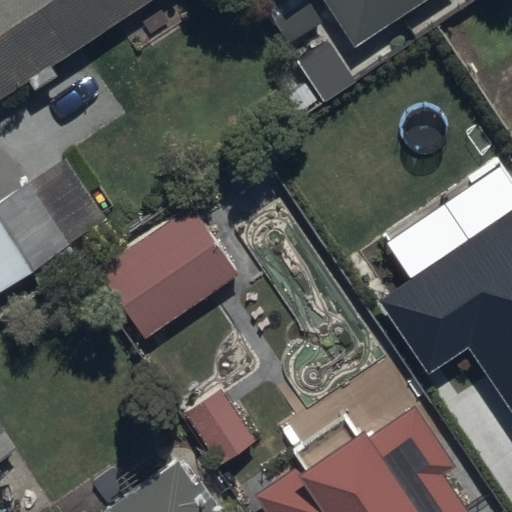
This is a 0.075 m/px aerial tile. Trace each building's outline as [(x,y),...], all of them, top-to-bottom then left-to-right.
[(0,0),(0,91),(30,72),(35,80),(58,66),(51,55),(138,0),(0,0)] [(265,0),(290,38),(326,15),(315,0),(324,0),(351,41),(414,0),(265,0)] [(445,240),(393,166),(323,215),(374,289),(445,240)] [(68,239),(28,178),(0,196),(0,305),(1,307),(55,271),(45,255),(68,239)] [(238,274),(187,201),(90,269),(140,341),(238,274)] [(511,212),(379,301),(428,373),(468,347),(511,412),(511,212)] [(257,433),(222,381),(178,410),(213,463),(257,433)] [(363,411),(254,485),(271,511),(475,511),(447,470),(457,462),(414,399),(374,427),(363,411)] [(0,450),(14,442),(0,421),(0,450)] [(221,511),(215,501),(218,498),(202,473),(195,478),(178,452),(102,503),(107,511),(221,511)]
